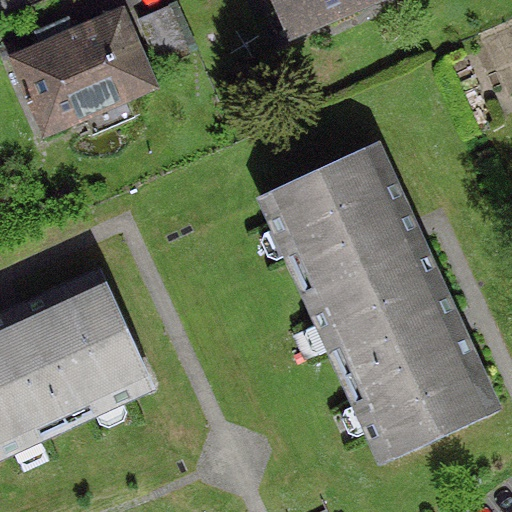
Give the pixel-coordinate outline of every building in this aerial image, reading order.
[(268,0),(283,33),(363,0),(268,0)] [(167,14),(166,8),(136,22),(138,26),(156,66),(185,54),(167,14)] [(41,48),(11,60),(42,131),(147,87),(124,32),(117,16),(115,17),(67,37),(61,23),(35,35),(41,48)] [(415,241),(407,224),(372,148),(258,199),(303,295),(416,245),(415,241)] [(416,245),(303,295),(367,436),(379,462),(492,410),(458,335),(449,317),(416,245)] [(0,318),(0,454),(145,389),(147,388),(95,274),(20,308),(2,317),(0,318)]
